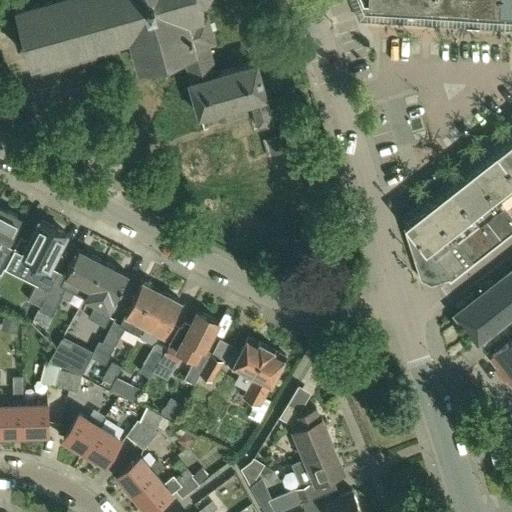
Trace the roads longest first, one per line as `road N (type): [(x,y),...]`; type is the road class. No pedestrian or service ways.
road 1 (residential): [(401,299),(346,315),(300,313),(0,155)]
road 2 (tertiary): [(401,299),(306,0)]
road 3 (tertiary): [(468,511),(401,299)]
